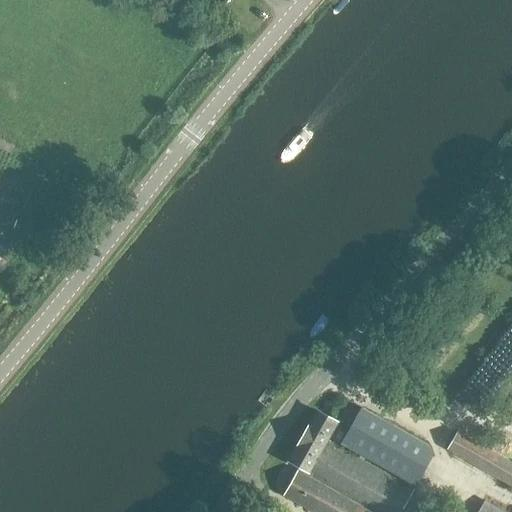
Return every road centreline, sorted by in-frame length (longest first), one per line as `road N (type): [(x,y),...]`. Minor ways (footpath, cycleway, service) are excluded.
road 1 (tertiary): [(0,377),(313,0)]
road 2 (unclassified): [(219,511),(511,153)]
